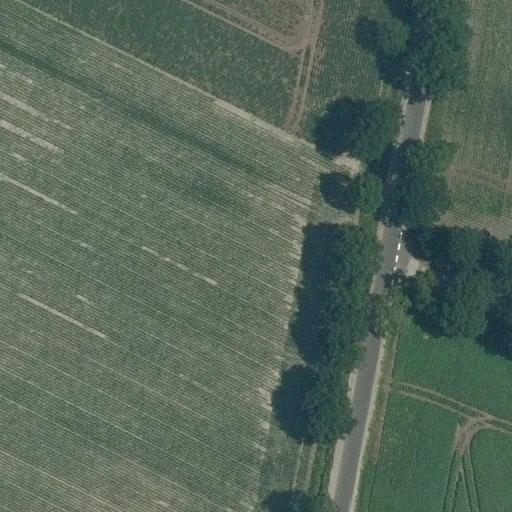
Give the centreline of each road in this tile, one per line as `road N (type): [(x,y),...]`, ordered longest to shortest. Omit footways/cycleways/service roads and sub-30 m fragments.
road 1 (tertiary): [(337,511),(435,0)]
road 2 (track): [(511,312),(387,262)]
